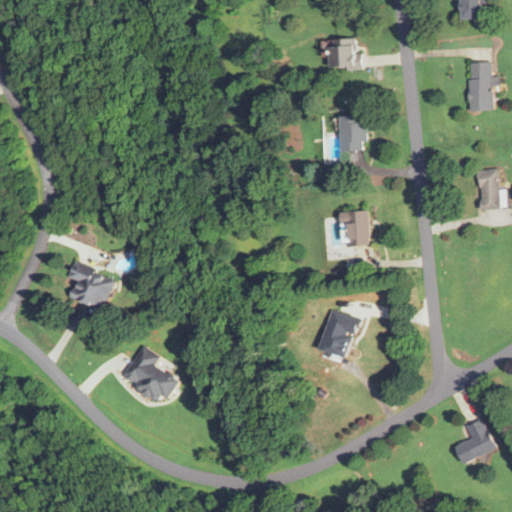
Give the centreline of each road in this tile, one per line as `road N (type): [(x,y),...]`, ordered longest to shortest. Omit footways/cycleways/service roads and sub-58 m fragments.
road 1 (residential): [(511,350),(332,459),(248,482),(172,468),(135,448),(0,328)]
road 2 (residential): [(446,391),(401,0)]
road 3 (residential): [(0,72),(50,190),(43,240),(0,328)]
road 4 (residential): [(377,433),(449,481),(475,511)]
